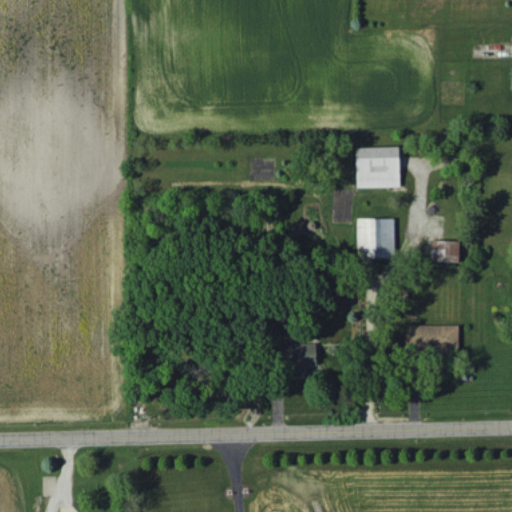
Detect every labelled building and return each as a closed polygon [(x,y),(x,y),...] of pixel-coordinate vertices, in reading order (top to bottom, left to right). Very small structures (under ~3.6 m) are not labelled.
[(399,186),(399,146),(355,147),(356,187),(399,186)] [(393,217),(356,218),(357,257),(394,256),(393,217)] [(459,261),(459,240),(431,240),(430,261),(459,261)] [(458,325),(407,324),(407,349),(457,350),(458,325)] [(316,364),(316,342),(284,342),(285,374),(306,373),(306,364),(316,364)]
